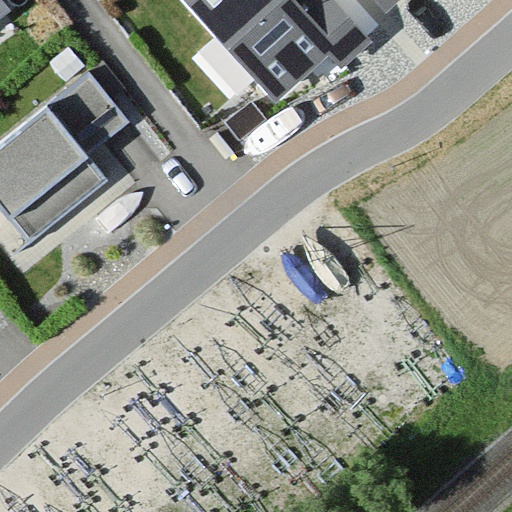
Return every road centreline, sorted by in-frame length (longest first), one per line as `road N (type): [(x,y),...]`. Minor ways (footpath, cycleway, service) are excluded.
road 1 (residential): [(261,223),(0,445)]
road 2 (residential): [(511,44),(420,123),(347,156),(261,223)]
road 3 (residential): [(261,223),(80,0)]
